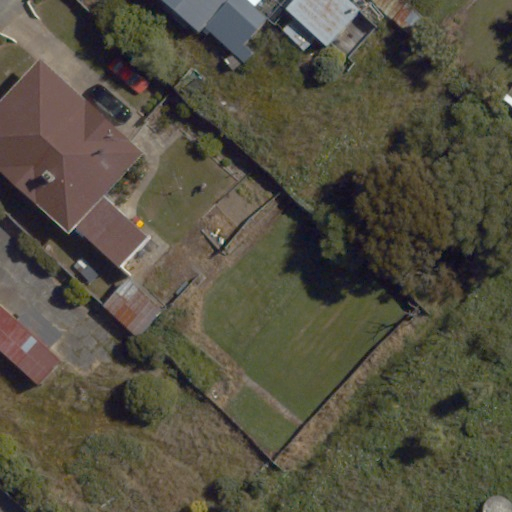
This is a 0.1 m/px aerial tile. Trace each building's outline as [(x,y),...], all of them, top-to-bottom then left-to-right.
[(224,0),(171,0),(135,44),(196,94),(254,25),(224,0)] [(364,0),(287,0),(271,18),(322,64),(373,8),(364,0)] [(502,0),(375,0),(395,17),(409,0),(418,0),(470,44),(505,2),(502,0)] [(34,119),(0,155),(0,230),(68,293),(140,216),(34,119)] [(122,318),(143,341),(204,284),(182,261),(122,318)] [(0,327),(0,465),(2,467),(51,414),(0,366),(0,329),(1,329),(0,327)]
